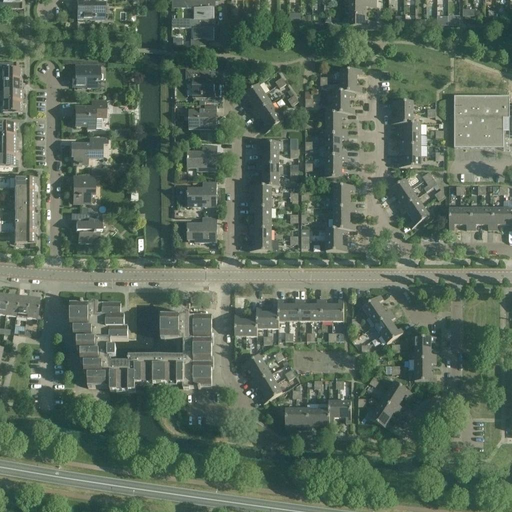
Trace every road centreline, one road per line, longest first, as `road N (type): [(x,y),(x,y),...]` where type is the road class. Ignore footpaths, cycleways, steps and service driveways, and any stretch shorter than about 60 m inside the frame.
road 1 (secondary): [(297,511),(0,467)]
road 2 (residential): [(229,275),(239,129),(225,108),(226,74)]
road 3 (residential): [(186,411),(248,410),(227,377),(226,275)]
road 4 (residential): [(53,274),(50,75)]
road 5 (tertiary): [(53,274),(226,275)]
road 6 (tertiary): [(229,275),(401,276)]
road 7 (residential): [(383,221),(372,205),(379,118),(371,75)]
road 8 (residential): [(455,398),(455,276)]
